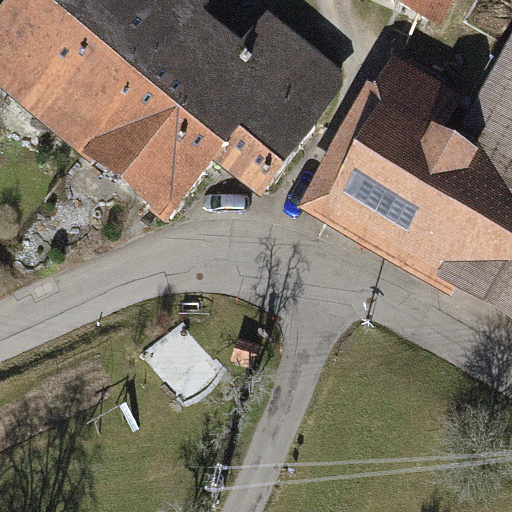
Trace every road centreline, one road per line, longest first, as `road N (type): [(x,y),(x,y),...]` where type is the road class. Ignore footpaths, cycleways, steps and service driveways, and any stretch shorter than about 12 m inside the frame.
road 1 (unclassified): [(0,330),(131,274),(202,258),(326,284),(244,511)]
road 2 (track): [(326,284),(375,292),(511,370)]
